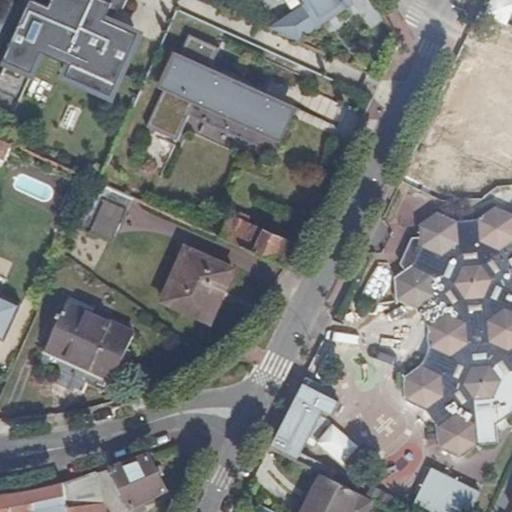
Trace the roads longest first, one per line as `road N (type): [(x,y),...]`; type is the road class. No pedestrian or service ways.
road 1 (residential): [(240,432),(437,23)]
road 2 (residential): [(0,460),(170,418),(209,416),(240,432)]
